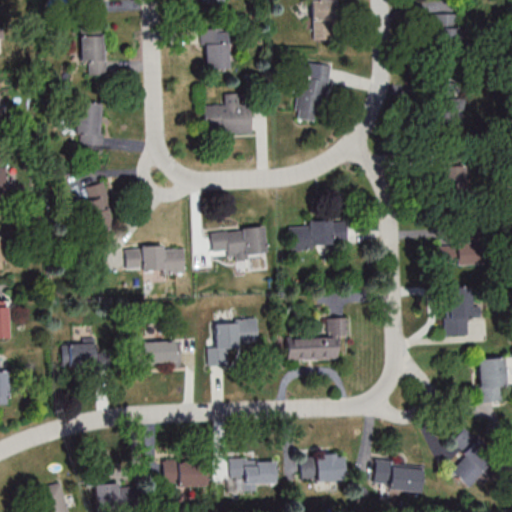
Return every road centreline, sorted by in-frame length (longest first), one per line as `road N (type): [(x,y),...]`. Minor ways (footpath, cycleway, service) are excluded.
road 1 (residential): [(375,402),(143,415),(59,431),(0,453)]
road 2 (residential): [(355,144),(307,173),(276,178),(209,181),(171,166),(154,131),(148,0)]
road 3 (residential): [(375,402),(399,358),(392,262),(383,190),(355,144)]
road 4 (residential): [(355,144),(384,76),(380,0)]
